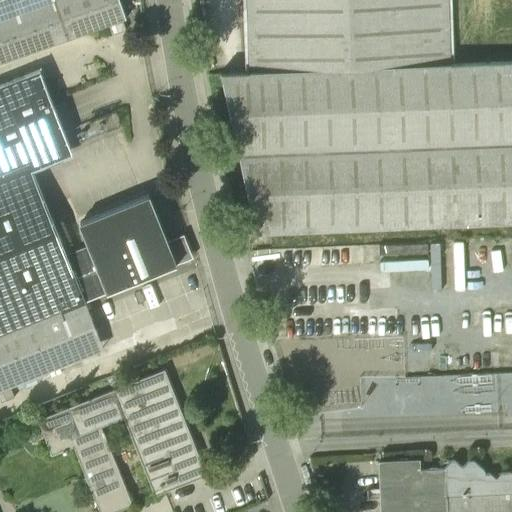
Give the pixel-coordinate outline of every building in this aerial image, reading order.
[(52,0),(0,18),(0,61),(69,38),(55,0),(52,0)] [(119,0),(55,0),(69,38),(109,24),(122,19),(126,18),(119,0)] [(247,0),(250,71),(222,72),(253,232),(511,222),(511,61),(450,64),(447,0),(247,0)] [(122,19),(109,24),(112,34),(126,29),(122,19)] [(0,83),(0,171),(29,159),(59,148),(42,104),(52,100),(40,68),(0,83)] [(75,158),(52,100),(42,104),(59,148),(29,159),(35,174),(75,158)] [(0,171),(0,334),(86,300),(108,291),(90,245),(67,254),(35,174),(29,159),(0,171)] [(149,194),(80,222),(90,245),(108,291),(177,263),(176,262),(168,241),(149,194)] [(181,236),(168,241),(176,262),(189,257),(181,236)] [(431,329),(430,298),(392,299),(393,330),(431,329)] [(86,300),(63,309),(76,341),(98,331),(86,300)] [(63,309),(0,334),(0,388),(81,356),(75,341),(76,341),(63,309)] [(511,366),(511,320),(480,322),(483,368),(511,366)] [(165,368),(113,388),(124,417),(155,495),(207,474),(165,368)] [(113,388),(38,418),(52,454),(74,445),(100,511),(111,511),(132,504),(104,431),(101,432),(98,427),(124,417),(113,388)] [(381,511),(448,511),(448,495),(511,491),(511,473),(510,472),(501,472),(497,476),(495,477),(490,473),(483,473),(483,469),(473,459),(469,460),(463,467),(460,468),(454,460),(450,461),(442,468),(420,469),(420,457),(379,459),(381,511)] [(511,511),(511,491),(448,495),(448,511),(511,511)]
